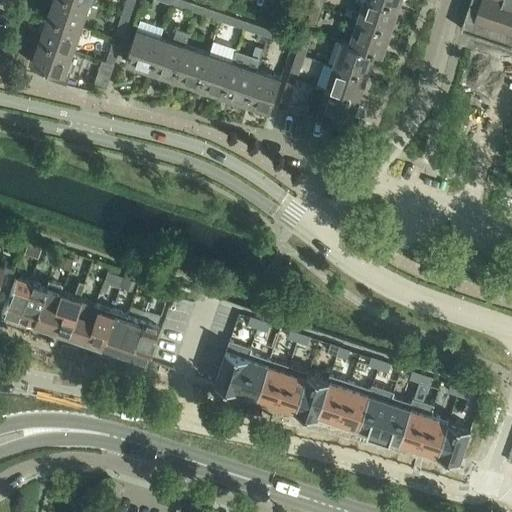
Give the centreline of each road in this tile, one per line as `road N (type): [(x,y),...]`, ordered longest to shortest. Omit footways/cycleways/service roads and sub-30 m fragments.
road 1 (tertiary): [(319,234),(211,161),(0,108)]
road 2 (tertiary): [(489,479),(452,484),(201,420)]
road 3 (residential): [(201,420),(195,398),(0,328)]
road 4 (tertiary): [(511,327),(393,284),(319,234)]
road 5 (tertiary): [(201,420),(0,375)]
road 6 (residential): [(363,179),(425,102),(452,0)]
road 7 (residential): [(511,231),(363,179)]
road 8 (secondary): [(134,443),(269,486)]
road 9 (residential): [(262,509),(128,465)]
road 10 (residential): [(128,465),(57,456),(0,480)]
